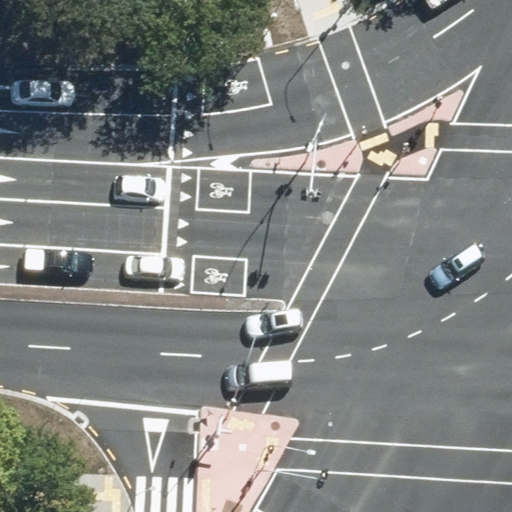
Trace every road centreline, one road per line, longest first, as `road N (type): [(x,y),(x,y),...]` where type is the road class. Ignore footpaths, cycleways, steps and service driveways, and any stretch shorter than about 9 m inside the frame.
road 1 (primary): [(62,204),(347,97),(511,5)]
road 2 (primary): [(62,204),(456,229)]
road 3 (primary): [(380,375),(113,360)]
road 4 (primary): [(171,511),(164,449),(113,360)]
road 5 (primary): [(380,375),(456,229)]
road 6 (secondary): [(305,511),(380,375)]
road 7 (secondary): [(511,392),(454,511)]
road 8 (primary): [(511,379),(380,375)]
